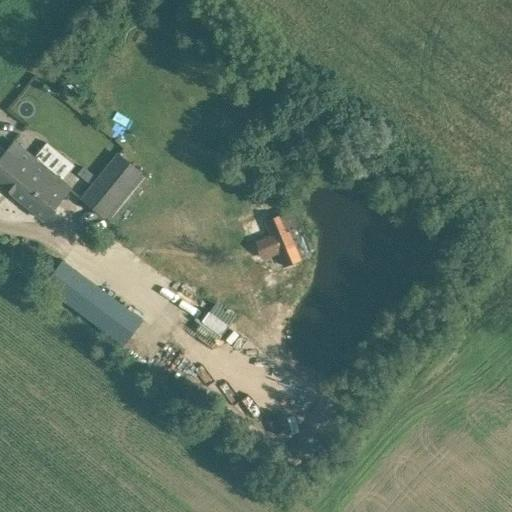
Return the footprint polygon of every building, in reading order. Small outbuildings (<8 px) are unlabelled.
[(60,198),(68,188),(33,160),(26,168),(6,152),(0,159),(0,183),(54,228),(71,208),(60,198)] [(82,201),(107,222),(144,176),(118,156),(82,201)] [(294,210),(265,222),(271,236),(278,253),(283,266),(300,260),(294,247),(288,231),(300,226),(299,224),(294,212),(294,210)] [(61,260),(42,285),(123,346),(142,320),(61,260)] [(143,336),(171,344),(176,327),(148,318),(143,336)]
